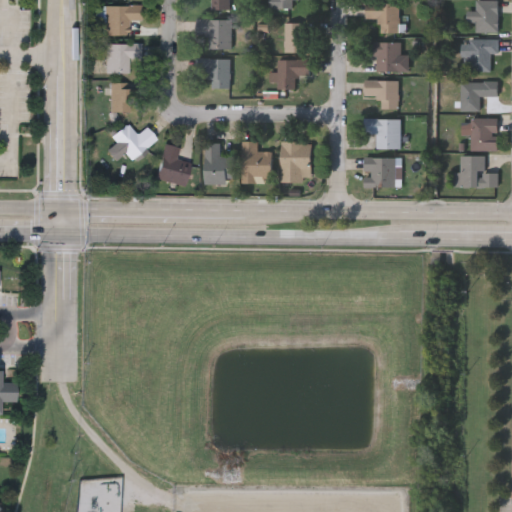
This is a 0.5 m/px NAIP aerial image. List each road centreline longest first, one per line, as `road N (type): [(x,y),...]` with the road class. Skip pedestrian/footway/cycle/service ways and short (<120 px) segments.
road 1 (secondary): [(60,238),(399,240)]
road 2 (tertiary): [(60,374),(63,57)]
road 3 (residential): [(170,0),(173,110),(336,115)]
road 4 (secondary): [(511,212),(253,210)]
road 5 (residential): [(339,210),(336,0)]
road 6 (secondary): [(253,210),(60,209)]
